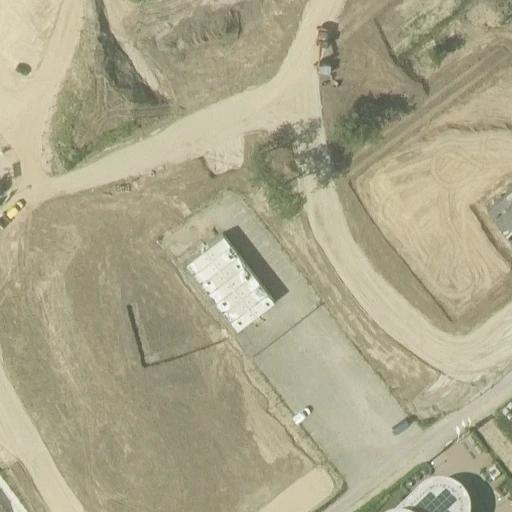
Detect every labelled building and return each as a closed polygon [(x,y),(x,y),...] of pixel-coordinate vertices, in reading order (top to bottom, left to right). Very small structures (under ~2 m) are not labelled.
[(386,0),(351,0),(363,17),(387,0),(386,0)] [(161,230),(4,250),(15,333),(131,318),(147,426),(72,473),(95,511),(167,511),(277,445),(233,373),(207,389),(176,339),(161,230)] [(230,231),(186,260),(203,286),(210,282),(218,295),(217,296),(236,325),(274,300),(230,231)] [(489,435),(511,464),(511,426),(507,420),(489,435)] [(466,511),(466,510),(465,507),(464,505),(462,503),(461,501),(459,499),(457,497),(454,495),(452,494),(450,493),(447,492),(444,491),(442,491),(439,490),(436,490),(434,490),(431,491),(429,492),(426,492),(424,494),(421,495),(419,496),(417,498),(415,500),(407,508),(403,511),(466,511)]
